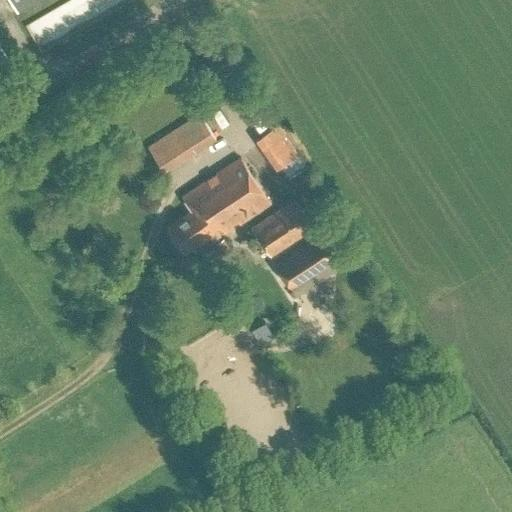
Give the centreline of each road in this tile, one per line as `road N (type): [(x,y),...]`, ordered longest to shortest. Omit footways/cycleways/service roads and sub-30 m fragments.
road 1 (track): [(0,433),(106,355),(145,262)]
road 2 (unclassified): [(0,110),(173,0)]
